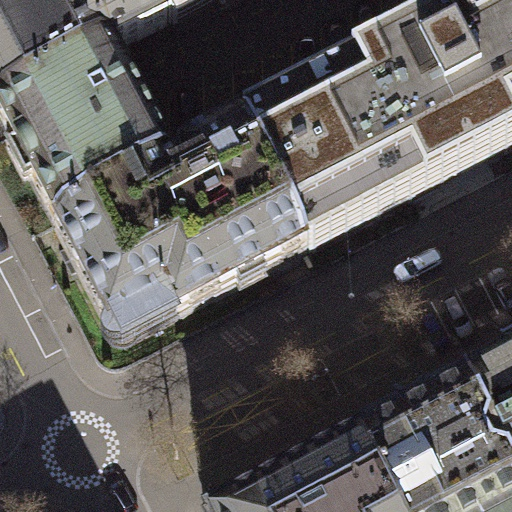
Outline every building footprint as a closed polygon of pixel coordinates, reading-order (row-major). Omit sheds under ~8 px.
[(113,55),(167,26),(153,0),(0,0),(0,104),(102,52),(113,55)] [(153,0),(167,26),(217,0),(153,0)] [(511,0),(490,0),(241,128),(306,254),(511,148),(511,0)] [(113,55),(102,52),(0,104),(0,124),(12,149),(4,153),(21,187),(29,184),(53,229),(165,169),(161,152),(113,55)] [(143,340),(306,254),(241,128),(179,162),(182,168),(165,169),(53,229),(108,333),(143,340)] [(396,422),(357,444),(391,511),(511,511),(511,345),(498,352),(503,368),(461,388),(420,406),(413,396),(390,409),(396,422)] [(391,511),(357,444),(220,511),(391,511)]
